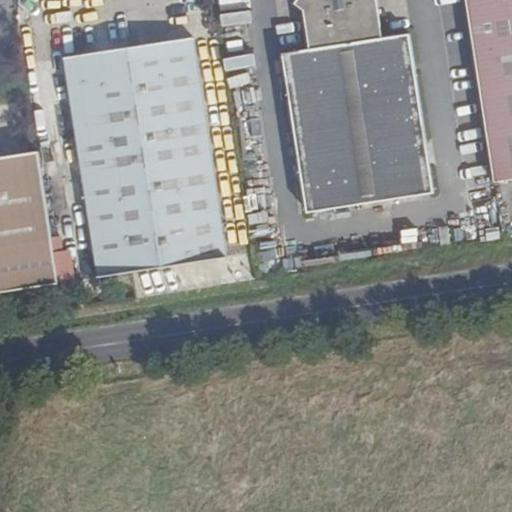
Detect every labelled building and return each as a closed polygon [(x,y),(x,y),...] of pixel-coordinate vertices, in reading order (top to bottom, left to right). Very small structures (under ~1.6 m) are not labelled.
[(415,29),(386,34),(381,0),(305,0),(311,6),(316,46),(290,50),(314,207),(438,188),(415,29)] [(511,0),(470,0),(500,178),(511,175),(511,0)] [(199,37),(57,59),(90,272),(232,250),(199,37)] [(0,291),(52,283),(31,151),(0,155),(0,291)] [(70,245),(57,248),(58,255),(72,254),(70,245)]
